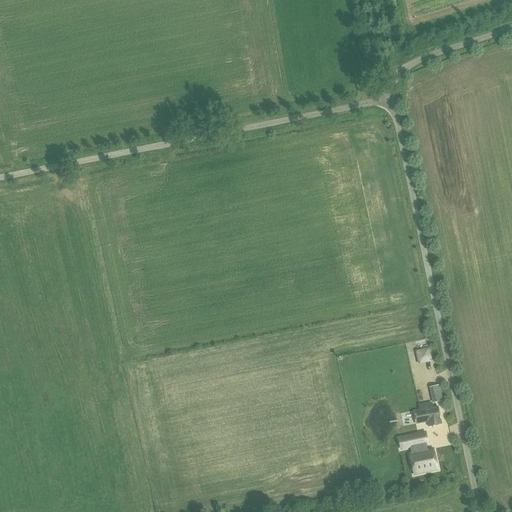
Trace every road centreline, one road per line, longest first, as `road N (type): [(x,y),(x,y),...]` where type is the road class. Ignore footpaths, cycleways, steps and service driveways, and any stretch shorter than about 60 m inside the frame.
road 1 (unclassified): [(478,511),(388,99)]
road 2 (unclassified): [(0,176),(388,99)]
road 3 (unclassified): [(388,99),(408,65),(511,28)]
